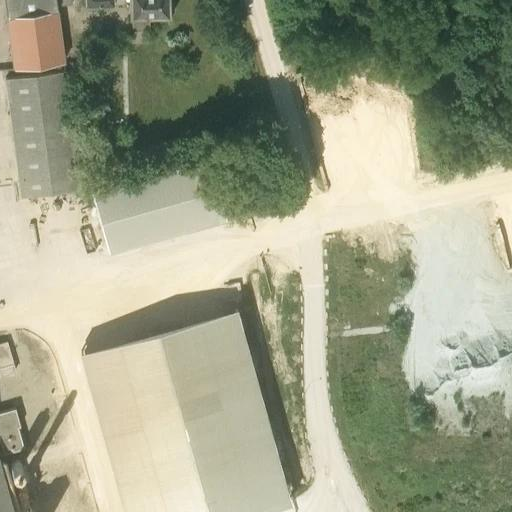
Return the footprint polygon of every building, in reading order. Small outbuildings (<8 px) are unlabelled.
[(3,0),(6,16),(57,9),(57,5),(72,3),(71,0),(3,0)] [(128,0),(129,17),(170,16),(169,0),(128,0)] [(64,61),(57,9),(6,16),(13,68),(64,61)] [(66,69),(4,77),(20,195),(83,187),(66,69)] [(92,186),(108,247),(227,216),(212,155),(92,186)] [(235,305),(80,350),(124,511),(252,511),(290,501),(235,305)] [(0,343),(0,374),(0,375),(15,371),(6,341),(0,343)] [(14,408),(0,411),(0,439),(3,452),(23,447),(17,426),(19,425),(14,408)] [(0,511),(13,511),(0,463),(0,511)]
